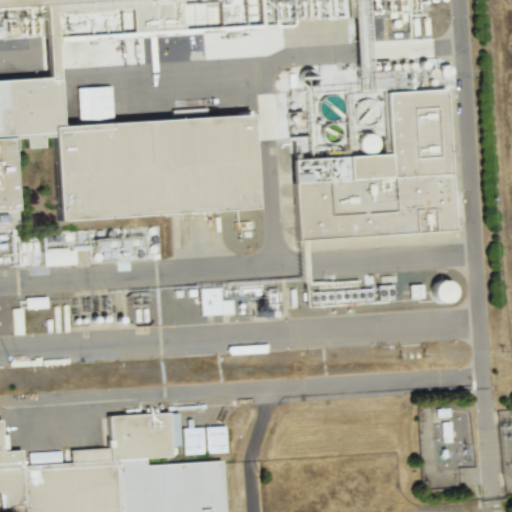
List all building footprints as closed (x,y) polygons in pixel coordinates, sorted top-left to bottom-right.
[(0,233),(19,232),(13,142),(25,141),(26,151),(43,150),(42,140),(53,140),(58,219),(256,206),(250,114),(64,127),(60,77),(0,80),(0,233)] [(109,86),(75,88),(76,118),(110,117),(109,86)] [(446,90),(454,228),(298,237),(293,162),(389,156),(385,94),(446,90)] [(425,290),(435,305),(453,293),(443,278),(425,290)] [(406,285),(407,299),(420,298),(420,285),(406,285)] [(217,300),(217,287),(197,288),(197,315),(230,314),(229,300),(217,300)] [(23,298),(23,309),(45,308),(44,297),(23,298)] [(20,323),(19,308),(10,309),(10,323),(20,323)] [(0,494),(18,511),(225,511),(223,463),(176,466),(172,414),(106,418),(107,449),(70,452),(71,463),(24,467),(23,454),(6,455),(4,421),(0,421),(0,494)] [(203,453),(224,452),(223,426),(202,427),(203,453)] [(179,428),(180,454),(201,454),(200,427),(179,428)] [(58,451),(26,452),(26,464),(58,463),(58,451)]
